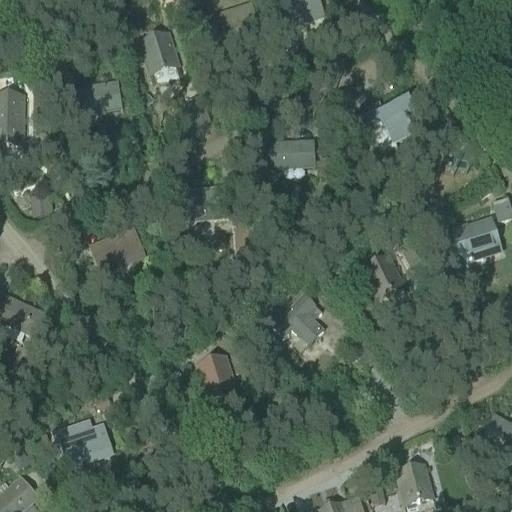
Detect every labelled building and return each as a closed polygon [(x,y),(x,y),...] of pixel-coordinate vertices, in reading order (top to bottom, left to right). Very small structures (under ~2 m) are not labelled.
[(282,0),(292,29),(321,19),(315,0),(282,0)] [(249,9),(201,25),(206,40),(211,38),(214,48),(224,45),(223,40),(243,33),(244,38),(257,34),(249,9)] [(138,46),(143,59),(149,78),(162,73),(162,75),(165,74),(164,73),(177,69),(167,37),(138,46)] [(115,89),(71,95),(73,110),(78,110),(80,119),(90,118),(89,113),(108,110),(109,115),(119,114),(115,89)] [(0,98),(0,148),(5,148),(5,150),(8,150),(8,148),(21,148),(22,99),(0,98)] [(367,120),(374,133),(383,129),(392,148),(412,138),(407,128),(408,127),(405,122),(404,122),(403,119),(412,114),(405,100),(367,120)] [(273,174),(292,173),(312,172),(311,147),(266,149),(267,165),(272,165),(273,174)] [(187,222),(202,220),(202,222),(207,222),(207,220),(213,219),(214,224),(227,223),(224,193),(179,197),(180,208),(185,207),(187,222)] [(493,237),(489,227),(447,240),(456,269),(468,265),(467,261),(492,252),(488,238),(493,237)] [(143,263),(132,235),(90,252),(94,261),(98,259),(104,273),(129,263),(131,268),(143,263)] [(402,290),(393,272),(389,264),(363,278),(367,286),(376,304),(388,298),(389,299),(391,298),(390,296),(402,290)] [(0,299),(0,327),(6,330),(33,342),(43,319),(0,299)] [(302,300),(272,332),(283,343),(291,334),(307,350),(322,334),(313,325),(321,317),(302,300)] [(225,363),(197,372),(206,401),(219,397),(219,399),(221,398),(221,396),(234,392),(225,363)] [(54,447),(59,445),(69,473),(81,469),(79,465),(105,456),(102,447),(107,445),(102,431),(92,434),(88,424),(50,437),(54,447)] [(511,433),(495,424),(484,445),(511,460),(511,433)] [(37,446),(38,453),(48,453),(47,445),(37,446)] [(419,504),(432,501),(424,472),(395,479),(403,508),(416,505),(417,507),(419,506),(419,504)] [(0,511),(29,511),(37,505),(19,484),(0,499),(0,511)]
